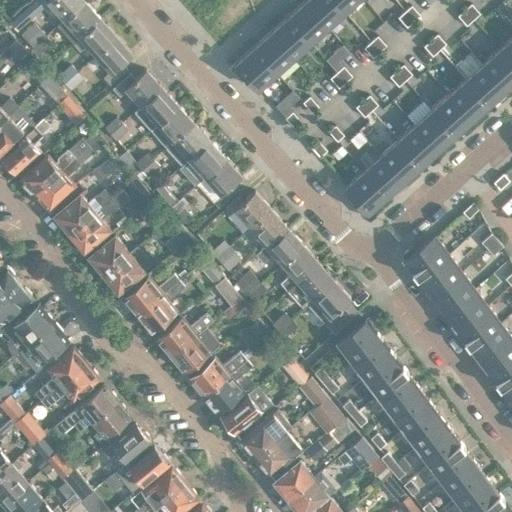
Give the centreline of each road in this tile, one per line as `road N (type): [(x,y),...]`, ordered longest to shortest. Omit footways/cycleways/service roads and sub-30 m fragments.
road 1 (residential): [(244,511),(221,484),(209,438),(143,355),(113,345),(56,283),(51,247),(0,190)]
road 2 (residential): [(132,0),(353,246),(375,248)]
road 3 (residential): [(511,441),(375,248)]
road 4 (residential): [(375,248),(511,124)]
